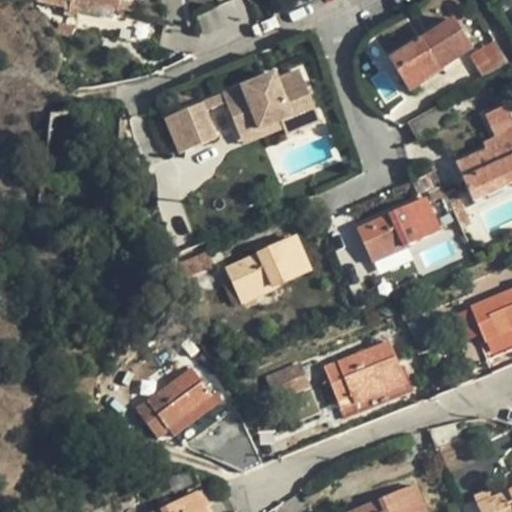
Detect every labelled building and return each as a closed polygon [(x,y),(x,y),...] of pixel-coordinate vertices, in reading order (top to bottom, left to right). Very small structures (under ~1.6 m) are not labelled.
[(120,0),(118,0),(72,0),(71,7),(91,11),(93,4),(118,8),(120,0)] [(136,4),(120,0),(118,8),(117,13),(133,17),(136,4)] [(390,59),(409,93),(425,84),(424,81),(472,50),(454,19),(390,59)] [(470,57),(484,79),(508,66),(494,42),(470,57)] [(261,80),(165,121),(179,156),(216,140),(206,116),(226,107),(239,139),(259,130),(255,122),(286,109),(296,131),(319,121),(298,73),(276,82),(264,87),(261,80)] [(273,75),(261,80),(264,87),(276,82),(273,75)] [(454,120),(444,102),(410,123),(420,140),(454,120)] [(458,163),(474,202),(511,185),(511,179),(511,178),(511,120),(507,107),(486,116),(496,137),(491,139),(495,148),(458,163)] [(117,184),(123,109),(51,116),(42,180),(117,184)] [(259,130),(239,139),(242,146),(280,129),(283,136),(296,131),(286,109),(255,122),(259,130)] [(357,228),(372,262),(442,233),(428,198),(357,228)] [(222,284),(233,306),(313,270),(298,237),(268,251),(259,256),(226,269),(231,280),(222,284)] [(255,248),(259,256),(268,251),(264,243),(255,248)] [(175,266),(181,281),(212,270),(206,255),(175,266)] [(461,340),(471,366),(511,349),(511,290),(473,306),(488,342),(480,345),(476,333),(461,340)] [(327,367),(346,419),(416,391),(412,381),(407,384),(390,342),(327,367)] [(269,378),(278,400),(309,388),(301,365),(269,378)] [(192,368),(136,408),(145,422),(157,413),(170,430),(176,438),(223,402),(218,395),(213,398),(192,368)] [(264,465),(237,409),(189,443),(250,470),(264,465)] [(157,413),(145,422),(158,439),(170,430),(157,413)] [(440,448),(447,467),(474,457),(468,438),(440,448)] [(353,511),(428,511),(418,485),(353,511)] [(476,496),(482,511),(511,511),(511,490),(492,499),(488,490),(476,496)] [(159,511),(208,511),(201,494),(159,511)]
